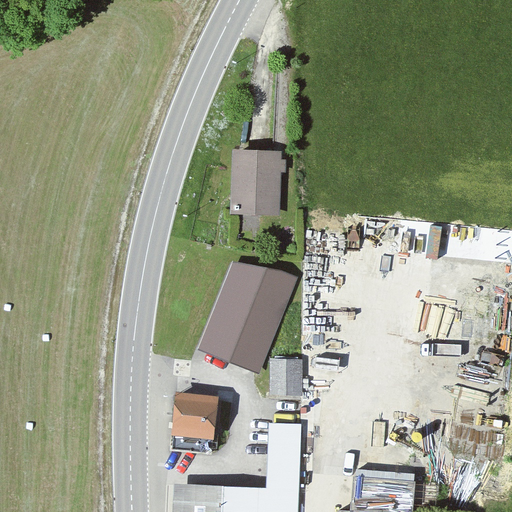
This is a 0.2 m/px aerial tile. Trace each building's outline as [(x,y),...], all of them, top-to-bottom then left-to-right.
[(236,154),(233,210),(276,212),(277,172),(283,171),(283,161),(277,160),(277,155),(236,154)] [(239,266),(205,349),(255,369),(291,278),(279,273),(239,266)] [(275,357),(274,391),(298,392),(299,358),(275,357)] [(177,396),(171,449),(210,453),(215,400),(177,396)] [(191,486),(189,511),(295,511),(299,426),(273,425),(269,490),(191,486)] [(338,511),(337,511),(411,511),(414,482),(356,477),(353,511),(338,511)]
